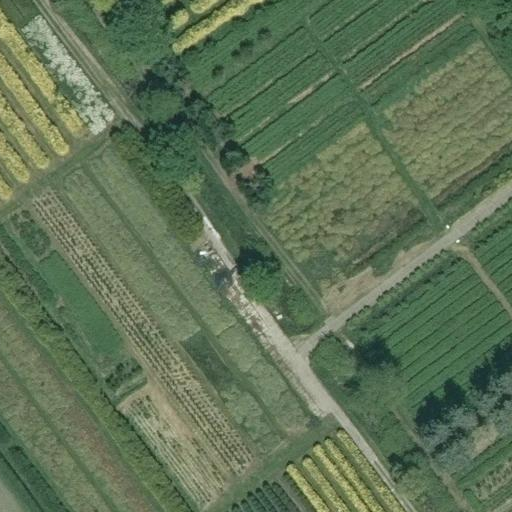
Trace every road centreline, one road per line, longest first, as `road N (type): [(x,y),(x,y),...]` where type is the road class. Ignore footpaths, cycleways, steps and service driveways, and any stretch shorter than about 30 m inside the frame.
road 1 (track): [(38,0),(409,511)]
road 2 (track): [(511,192),(295,356)]
